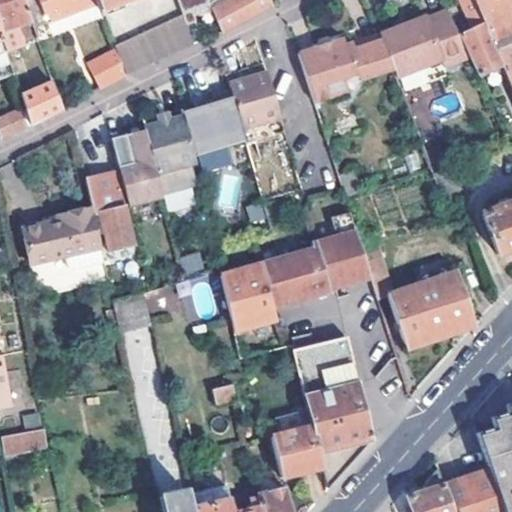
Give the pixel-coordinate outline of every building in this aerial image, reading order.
[(33,27),(23,0),(0,0),(0,34),(2,40),(4,38),(4,34),(18,29),(25,47),(38,42),(33,27)] [(23,0),(33,27),(97,3),(95,0),(23,0)] [(95,0),(97,3),(100,11),(129,0),(95,0)] [(208,4),(207,0),(206,0),(174,0),(181,17),(193,45),(202,40),(190,12),(208,4)] [(207,0),(208,4),(221,32),(271,6),(268,0),(207,0)] [(464,0),(477,30),(486,26),(474,0),(464,0)] [(511,0),(474,0),(486,26),(503,66),(511,87),(511,0)] [(97,3),(33,27),(38,42),(103,18),(100,11),(97,3)] [(401,26),(379,35),(392,69),(396,79),(442,61),(444,69),(471,58),(460,37),(448,12),(427,21),(426,17),(401,26)] [(126,75),(193,45),(181,17),(115,47),(117,52),(126,75)] [(477,30),(460,37),(471,58),(480,77),(503,66),(486,26),(477,30)] [(0,79),(14,75),(2,40),(0,34),(0,79)] [(322,43),(298,52),(314,101),(352,88),(356,91),(363,77),(392,69),(379,35),(355,44),(353,38),(345,41),(342,35),(322,43)] [(98,90),(126,75),(117,52),(89,67),(98,90)] [(225,74),(228,83),(245,78),(242,69),(225,74)] [(400,78),(404,90),(430,82),(426,70),(400,78)] [(245,78),(228,83),(229,87),(241,129),(280,118),(266,72),(245,78)] [(183,116),(192,151),(244,136),(241,129),(229,87),(212,92),(213,96),(215,100),(195,106),(181,110),(183,116)] [(57,95),(25,109),(30,124),(62,109),(57,95)] [(194,102),(195,106),(215,100),(213,96),(194,102)] [(146,126),(183,116),(181,110),(180,107),(143,117),(146,126)] [(25,109),(0,119),(0,137),(1,139),(30,124),(25,109)] [(183,116),(146,126),(157,170),(177,165),(195,161),(194,160),(192,151),(183,116)] [(133,130),(111,136),(117,162),(121,177),(128,206),(165,196),(161,185),(157,170),(146,126),(133,130)] [(432,173),(460,165),(449,138),(422,146),(432,173)] [(121,177),(117,162),(83,170),(87,185),(93,184),(108,251),(134,245),(117,178),(121,177)] [(177,165),(157,170),(161,185),(182,180),(177,165)] [(460,165),(432,173),(443,201),(470,191),(460,165)] [(233,211),(242,177),(222,172),(213,206),(233,211)] [(327,221),(331,220),(350,214),(342,190),(319,197),(327,221)] [(292,194),(263,205),(276,249),(304,240),(292,194)] [(57,215),(91,206),(90,198),(55,207),(57,215)] [(252,224),(265,219),(259,202),(245,207),(252,224)] [(511,254),(511,205),(483,220),(502,259),(511,254)] [(57,215),(21,223),(31,260),(64,251),(66,259),(73,262),(103,254),(91,206),(57,215)] [(238,358),(291,343),(311,424),(321,464),(327,488),(352,460),(372,438),(364,407),(345,335),(303,344),(300,333),(292,335),(287,315),(273,319),(270,307),(327,290),(326,288),(370,277),(363,254),(360,245),(350,214),(331,220),(337,239),(288,253),(289,258),(279,260),(276,249),(253,255),(256,266),(218,275),(238,358)] [(381,248),(388,271),(398,268),(387,236),(360,245),(363,254),(381,248)] [(389,296),(407,349),(474,328),(456,271),(452,273),(426,281),(395,291),(388,271),(381,248),(363,254),(370,277),(378,300),(389,296)] [(199,252),(180,256),(183,273),(202,269),(199,252)] [(426,281),(452,273),(448,258),(421,267),(426,281)] [(211,286),(197,286),(197,313),(211,313),(211,286)] [(142,292),(113,301),(120,332),(149,324),(142,292)] [(150,327),(124,332),(143,446),(169,441),(150,327)] [(0,411),(12,409),(1,356),(0,356),(0,411)] [(235,399),(232,384),(212,389),(216,403),(235,399)] [(27,417),(30,432),(45,429),(42,414),(27,417)] [(511,511),(511,421),(502,429),(479,438),(487,464),(489,468),(503,511),(511,511)] [(281,475),(321,464),(311,424),(270,434),(281,475)] [(30,432),(2,438),(6,460),(49,452),(45,429),(30,432)] [(487,464),(444,479),(445,483),(489,468),(487,464)] [(445,483),(455,511),(503,511),(489,468),(445,483)] [(455,511),(445,483),(409,495),(414,511),(455,511)] [(292,511),(286,487),(259,493),(264,511),(292,511)] [(189,499),(191,511),(198,511),(229,500),(227,489),(189,499)] [(158,498),(161,511),(191,511),(189,499),(187,492),(158,498)] [(255,508),(239,511),(264,511),(259,493),(252,495),(255,508)] [(232,511),(229,500),(198,511),(232,511)]
